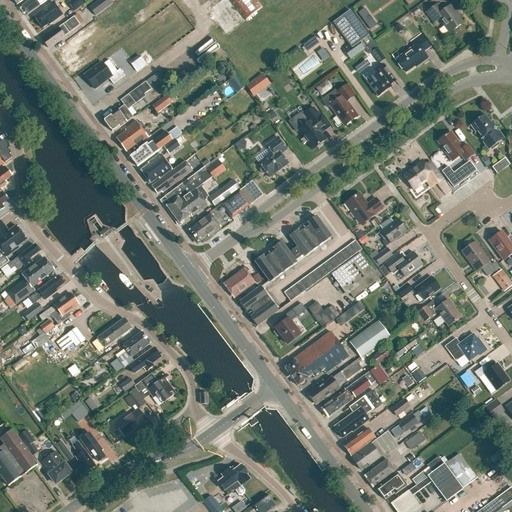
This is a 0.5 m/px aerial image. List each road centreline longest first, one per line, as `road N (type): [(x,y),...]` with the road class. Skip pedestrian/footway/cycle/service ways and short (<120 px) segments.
road 1 (unclassified): [(507,61),(468,63),(440,76),(185,266)]
road 2 (unclassified): [(194,409),(189,371),(156,334),(86,287),(33,227),(19,150),(0,109)]
road 3 (unclassified): [(196,281),(457,88),(505,78)]
road 4 (secondary): [(185,266),(0,22)]
road 5 (residential): [(511,350),(432,240),(438,225),(472,200),(496,214),(511,202)]
road 6 (secondary): [(367,511),(274,384)]
road 7 (secondary): [(274,384),(196,281)]
